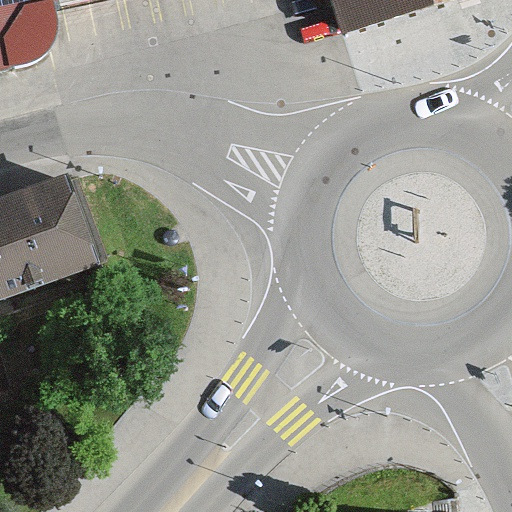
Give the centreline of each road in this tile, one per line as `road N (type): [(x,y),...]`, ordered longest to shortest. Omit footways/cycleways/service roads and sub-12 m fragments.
road 1 (residential): [(0,149),(73,129),(154,127),(189,133),(317,186)]
road 2 (primary): [(343,316),(175,511)]
road 3 (primary): [(493,140),(428,117),(394,121),(362,135),(317,186)]
road 4 (primary): [(343,316),(392,344),(419,348),(474,336)]
road 5 (primary): [(317,186),(310,255),(343,316)]
